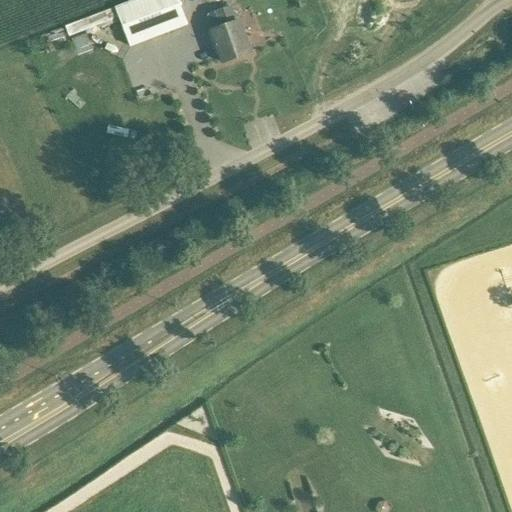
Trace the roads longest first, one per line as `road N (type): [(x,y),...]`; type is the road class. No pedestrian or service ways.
road 1 (tertiary): [(0,437),(511,135)]
road 2 (unclassified): [(0,283),(376,93),(503,0)]
